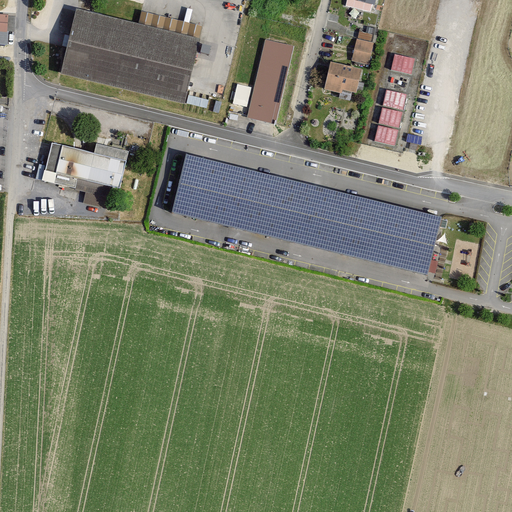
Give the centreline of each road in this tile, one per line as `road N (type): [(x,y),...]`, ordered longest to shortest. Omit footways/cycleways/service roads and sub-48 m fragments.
road 1 (unknown): [(440,182),(467,5)]
road 2 (residential): [(325,0),(291,147)]
